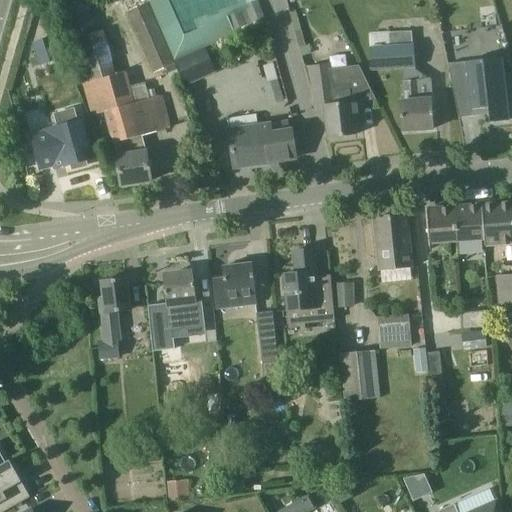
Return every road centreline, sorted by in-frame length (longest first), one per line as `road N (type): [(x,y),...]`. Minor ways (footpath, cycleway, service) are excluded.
road 1 (tertiary): [(0,261),(188,214),(511,170)]
road 2 (unknown): [(328,195),(273,0)]
road 3 (residential): [(84,511),(1,365)]
